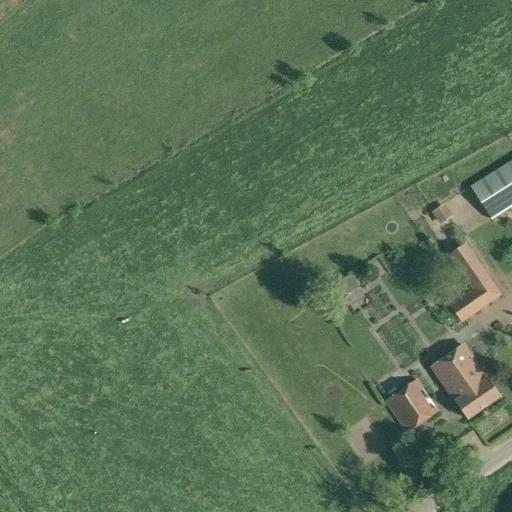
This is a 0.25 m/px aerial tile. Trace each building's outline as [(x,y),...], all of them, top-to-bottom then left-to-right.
[(511,162),(470,187),(490,220),(511,206),(511,162)] [(441,223),(451,216),(444,206),(434,213),(441,223)] [(449,304),(461,323),(501,294),(466,242),(448,255),(471,289),(449,304)] [(431,366),(467,419),(500,397),(487,378),(486,378),(463,344),(431,366)] [(426,408),(412,388),(417,384),(414,379),(383,400),(407,433),(437,412),(432,404),(426,408)]
